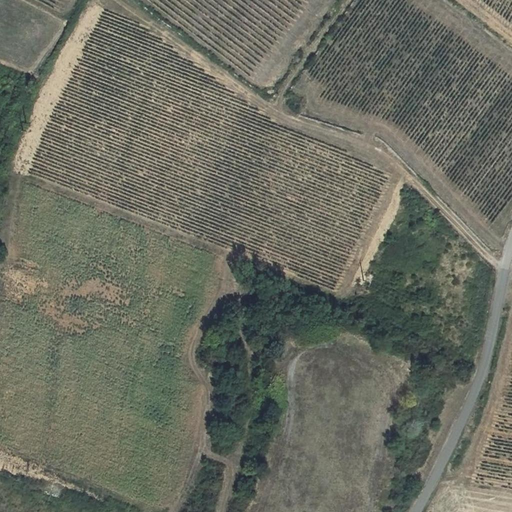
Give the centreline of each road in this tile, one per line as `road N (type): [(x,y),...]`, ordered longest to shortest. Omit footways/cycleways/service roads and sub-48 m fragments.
road 1 (track): [(347,0),(281,88),(282,106),(398,166),(504,270)]
road 2 (unclassified): [(415,511),(479,377),(511,241)]
